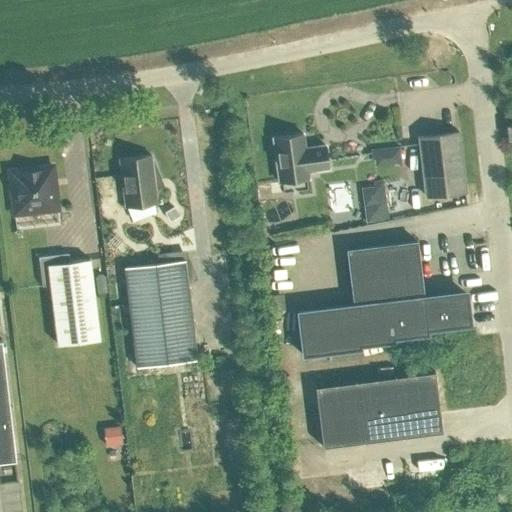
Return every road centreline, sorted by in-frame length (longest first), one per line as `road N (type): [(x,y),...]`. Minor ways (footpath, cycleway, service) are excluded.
road 1 (unclassified): [(0,90),(180,69),(468,12)]
road 2 (unclassified): [(468,12),(511,357)]
